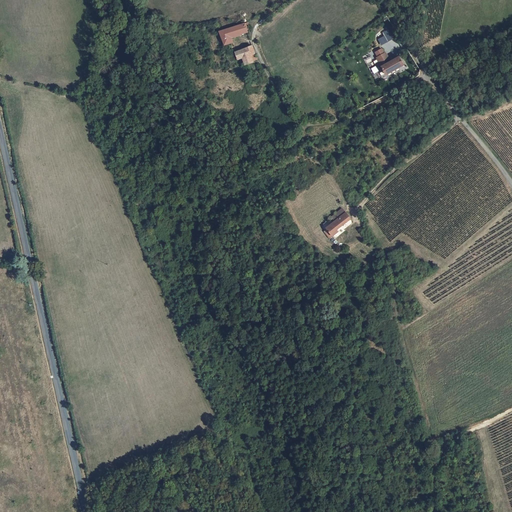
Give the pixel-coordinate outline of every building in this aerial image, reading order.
[(233,48),(231,43),(248,37),(247,32),(249,32),(250,32),(248,28),(220,39),(224,51),(233,48)] [(384,36),(378,38),(380,44),(392,40),(389,29),(382,32),(384,36)] [(255,58),(253,50),(236,56),(238,63),(244,61),(249,60),(250,64),(252,63),(251,59),(255,58)] [(397,73),(404,69),(401,64),(389,71),(397,84),(402,81),(397,73)] [(337,213),(340,217),(347,211),(343,208),(337,213)] [(340,228),(351,218),(349,213),(347,211),(340,217),(337,220),(330,226),(330,227),(337,234),(342,230),(340,228)] [(340,217),(337,213),(336,214),(327,222),(330,226),(337,220),(340,217)]
